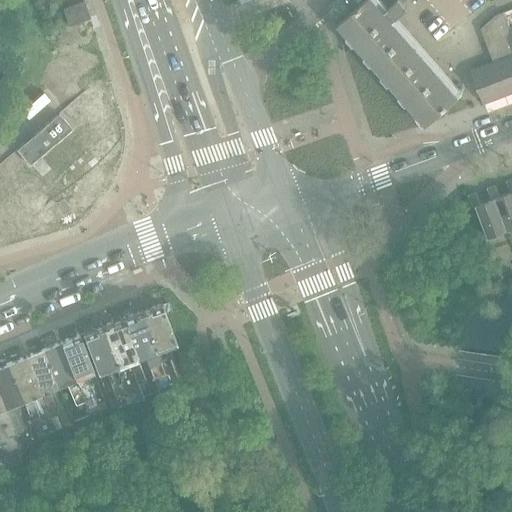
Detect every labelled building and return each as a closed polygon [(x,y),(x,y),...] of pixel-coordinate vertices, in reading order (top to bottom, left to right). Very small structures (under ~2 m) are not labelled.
[(90,17),(84,0),(62,8),(69,25),(90,17)] [(459,96),(424,57),(391,20),(395,16),(396,18),(407,9),(399,0),(396,0),(388,8),(389,9),(385,12),(374,0),(364,0),(338,23),(427,125),(459,96)] [(511,34),(504,12),(496,15),(480,28),(493,62),(511,55),(511,34)] [(511,92),(511,55),(493,62),(471,70),(483,103),(511,92)] [(30,165),(72,128),(58,113),(16,149),(30,165)] [(511,227),(511,185),(510,179),(505,180),(510,192),(499,196),(495,185),(490,186),(506,230),(511,227)] [(506,230),(490,186),(486,188),(491,199),(480,203),(476,192),(467,195),(472,207),(475,205),(487,237),(506,230)] [(509,276),(506,269),(499,272),(502,279),(509,276)] [(167,346),(176,343),(161,303),(141,310),(169,384),(180,379),(167,346)] [(169,384),(141,310),(122,318),(137,358),(145,355),(158,389),(169,384)] [(122,318),(102,325),(130,401),(131,402),(143,397),(138,383),(145,380),(137,358),(122,318)] [(130,401),(102,325),(82,333),(97,373),(105,370),(118,406),(130,401)] [(78,334),(61,341),(84,401),(88,410),(90,415),(107,407),(105,401),(97,404),(91,388),(90,389),(85,376),(93,373),(93,372),(78,333),(78,334)] [(84,401),(61,341),(43,348),(58,387),(67,383),(75,404),(84,401)] [(49,390),(58,387),(43,348),(25,355),(53,430),(56,429),(61,427),(56,415),(59,414),(49,390)] [(53,430),(25,355),(8,362),(23,401),(32,398),(38,416),(30,419),(37,437),(53,430)] [(23,401),(8,362),(0,365),(0,393),(16,434),(26,430),(15,405),(23,401)] [(16,434),(0,393),(0,419),(7,437),(16,434)] [(17,462),(14,454),(13,451),(4,455),(9,466),(17,462)]
